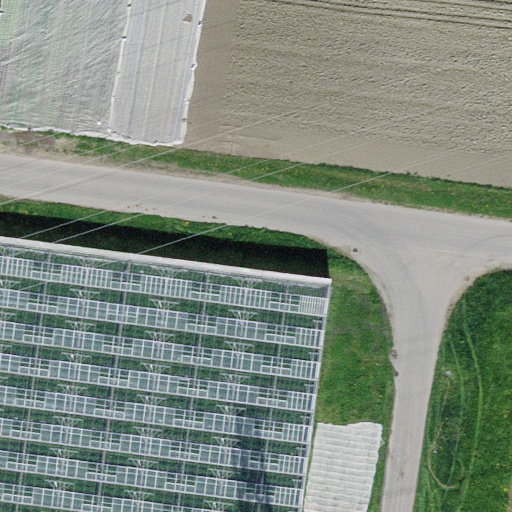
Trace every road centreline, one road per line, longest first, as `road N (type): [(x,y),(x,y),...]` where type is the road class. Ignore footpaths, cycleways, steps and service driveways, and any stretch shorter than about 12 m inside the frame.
road 1 (residential): [(0,173),(427,236)]
road 2 (track): [(427,236),(389,511)]
